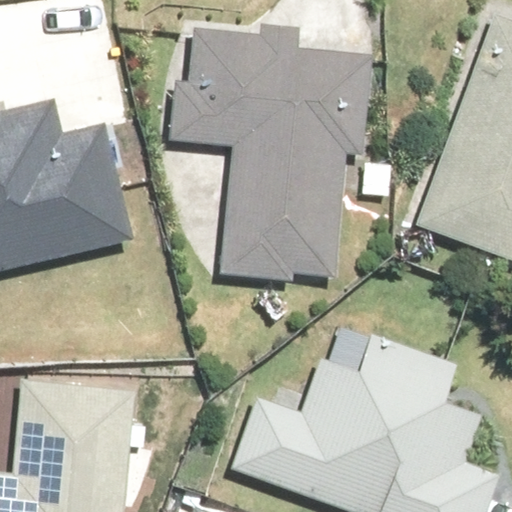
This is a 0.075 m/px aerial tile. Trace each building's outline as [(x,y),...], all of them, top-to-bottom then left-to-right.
[(511,18),(488,10),(410,220),(511,257),(511,18)] [(256,31),(192,25),(187,81),(170,79),(165,137),(229,143),(217,271),(332,281),(344,150),(361,151),(370,51),(294,44),(295,26),(256,22),(256,31)] [(54,96),(0,107),(0,268),(128,241),(101,122),(61,131),(54,96)] [(254,395),(229,468),(355,511),(481,511),(496,472),(461,460),(478,413),(442,401),(457,358),(369,327),(354,370),(318,358),(299,411),(254,395)] [(118,511),(130,390),(19,380),(10,473),(0,472),(0,511),(118,511)]
